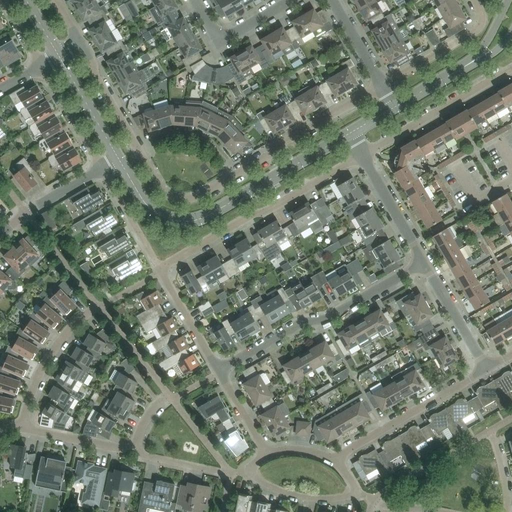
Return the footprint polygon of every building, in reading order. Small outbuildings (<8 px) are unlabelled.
[(71,0),(77,10),(93,1),(92,0),(71,0)] [(94,0),(93,1),(77,10),(83,21),(87,19),(90,24),(106,15),(109,13),(104,6),(100,8),(95,0),(94,0)] [(166,0),(156,7),(149,10),(155,20),(158,19),(161,24),(177,15),(174,10),(178,8),(172,0),(166,0)] [(226,16),(226,17),(236,11),(229,0),(212,0),(216,6),(219,5),(226,16)] [(229,0),(236,11),(245,6),(240,0),(229,0)] [(354,0),(360,11),(376,2),(374,0),(354,0)] [(450,0),(438,7),(444,18),(459,9),(454,0),(450,0)] [(381,13),(382,12),(376,2),(360,11),(366,22),(370,19),(373,24),(384,18),(381,13)] [(466,19),(459,9),(444,18),(450,28),(444,31),(449,38),(465,28),(461,22),(466,19)] [(321,12),(316,14),(314,10),(303,16),(312,32),(315,37),(325,31),(326,33),(333,28),(329,21),(322,10),(320,11),(321,12)] [(378,42),(394,33),(399,30),(390,14),(384,18),(373,24),(376,29),(372,31),(378,42)] [(106,15),(90,24),(93,29),(89,31),(95,42),(111,32),(116,29),(110,19),(109,20),(106,15)] [(177,15),(161,24),(164,30),(168,28),(174,38),(189,29),(183,18),(180,20),(177,16),(177,15)] [(290,30),(296,40),(301,38),(312,32),(303,16),(292,22),(295,27),(290,30)] [(272,34),(281,50),(285,56),(300,47),(296,40),(290,30),(285,32),(283,28),(272,34)] [(189,29),(174,38),(180,48),(195,39),(189,29)] [(384,52),(400,43),(403,41),(404,41),(398,31),(399,30),(394,33),(378,42),(384,52)] [(433,30),(426,34),(432,45),(435,46),(441,42),(433,30)] [(105,50),(108,55),(124,46),(121,40),(117,43),(111,32),(95,42),(101,52),(105,50)] [(264,45),(259,48),(265,59),(269,65),(276,61),(272,55),(281,50),(272,34),(261,41),(264,45)] [(0,56),(0,69),(17,59),(16,58),(17,54),(19,53),(10,38),(1,43),(0,44),(2,46),(2,47),(0,48),(0,56)] [(202,50),(195,39),(180,48),(186,58),(182,61),(186,67),(202,58),(202,57),(201,57),(198,52),(202,50)] [(403,41),(400,43),(384,52),(390,63),(394,61),(398,68),(413,58),(404,41),(403,41)] [(107,62),(113,73),(129,64),(124,55),(129,52),(125,45),(124,46),(108,55),(111,60),(107,62)] [(259,48),(254,51),(251,46),(241,52),(250,68),(258,63),(262,70),(268,67),(268,66),(269,65),(265,59),(259,48)] [(156,48),(151,51),(155,57),(160,54),(156,48)] [(250,68),(241,52),(230,59),(233,63),(228,66),(229,68),(234,77),(238,84),(246,80),(244,78),(241,73),(250,68)] [(337,75),(346,91),(357,84),(355,81),(361,77),(351,59),(342,64),(346,70),(337,75)] [(119,83),(135,74),(139,72),(133,61),(129,64),(113,73),(119,83)] [(191,68),(195,75),(203,66),(200,62),(191,68)] [(207,69),(203,66),(195,75),(193,76),(201,80),(207,69)] [(193,76),(192,80),(209,83),(212,71),(207,69),(201,80),(193,76)] [(227,69),(222,71),(225,83),(232,79),(227,69)] [(142,70),(139,72),(135,74),(119,83),(126,94),(129,92),(133,98),(149,89),(145,83),(148,81),(142,70)] [(217,72),(212,71),(209,83),(217,84),(217,72)] [(222,71),(217,72),(217,84),(226,85),(225,83),(222,71)] [(288,75),(279,81),(283,88),(290,83),(291,79),(288,75)] [(336,97),(346,91),(337,75),(327,81),(327,82),(322,85),(328,96),(333,93),(336,97)] [(511,84),(498,93),(498,94),(506,107),(507,108),(511,105),(511,84)] [(306,93),(315,109),(326,103),(323,98),(328,96),(322,85),(317,88),(317,87),(316,85),(314,85),(311,86),(309,86),(306,88),(304,89),(306,93)] [(22,101),(26,107),(32,104),(43,98),(41,96),(41,94),(40,92),(39,90),(37,89),(36,87),(25,94),(21,88),(9,95),(15,105),(22,101)] [(237,87),(231,90),(235,97),(241,94),(237,87)] [(249,88),(243,91),(246,97),(252,93),(249,88)] [(296,100),(291,103),(297,114),(302,111),(305,115),(315,109),(306,93),(304,89),(298,92),(301,96),(296,99),(296,100)] [(498,94),(488,100),(496,113),(506,107),(498,94)] [(279,99),(284,107),(275,112),(284,127),(295,121),(292,117),(297,114),(291,103),(286,95),(279,99)] [(488,100),(478,105),(486,119),(496,113),(488,100)] [(185,107),(184,125),(196,126),(196,127),(201,108),(202,103),(186,101),(185,107)] [(41,120),(53,113),(52,111),(51,109),(51,107),(49,105),(48,104),(47,102),(35,109),(32,104),(26,107),(21,110),(20,112),(30,128),(30,125),(36,122),(36,123),(41,120)] [(202,102),(202,103),(201,108),(196,127),(196,126),(207,131),(217,110),(217,109),(202,102)] [(476,125),(486,119),(478,105),(468,111),(476,125)] [(170,106),(155,111),(161,128),(172,124),(172,125),(170,106)] [(173,125),(173,124),(184,125),(185,107),(170,106),(172,125),(173,125)] [(149,132),(150,131),(161,128),(155,111),(154,111),(153,109),(151,108),(145,110),(144,112),(145,114),(144,114),(144,115),(133,118),(138,127),(141,125),(142,129),(148,127),(149,132)] [(217,136),(217,137),(228,122),(232,117),(217,110),(207,131),(217,136)] [(467,110),(456,117),(466,134),(477,127),(476,125),(468,111),(467,110)] [(284,127),(275,112),(267,116),(263,111),(256,115),(260,121),(266,132),(271,129),(274,133),(284,127)] [(446,123),(446,124),(454,137),(456,140),(466,134),(456,117),(446,123)] [(42,132),(45,138),(50,135),(51,136),(62,129),(61,127),(61,125),(60,123),(59,121),(57,120),(56,118),(44,125),(41,120),(36,123),(36,122),(30,125),(30,128),(35,137),(42,132)] [(234,128),(228,122),(217,137),(218,137),(223,142),(226,145),(239,133),(243,129),(239,124),(234,128)] [(454,137),(446,124),(436,130),(444,143),(454,137)] [(506,131),(504,127),(494,133),(496,137),(506,131)] [(436,130),(426,136),(434,149),(444,143),(436,130)] [(247,142),(239,133),(226,145),(234,154),(238,151),(242,155),(251,146),(247,142)] [(496,137),(494,133),(483,139),(486,143),(496,137)] [(50,135),(45,138),(40,141),(39,144),(44,153),(51,148),(54,154),(60,151),(60,152),(71,145),(70,143),(70,141),(69,139),(68,137),(66,136),(65,134),(54,141),(51,136),(50,135)] [(424,155),(434,149),(426,136),(416,142),(424,155)] [(398,158),(397,161),(413,165),(413,163),(420,164),(421,162),(419,159),(424,156),(424,155),(416,142),(415,141),(401,149),(402,152),(400,158),(398,158)] [(60,151),(54,154),(49,157),(48,160),(53,168),(60,164),(64,170),(81,161),(79,159),(79,157),(78,155),(77,153),(76,152),(74,150),(63,157),(60,152),(60,151)] [(463,151),(452,158),(454,161),(465,155),(463,151)] [(26,191),(28,190),(30,189),(32,188),(33,187),(34,185),(36,184),(28,173),(33,169),(24,158),(15,165),(20,172),(14,176),(26,191)] [(443,163),(442,163),(444,167),(454,161),(452,158),(448,160),(443,163)] [(404,187),(417,179),(418,178),(415,173),(418,172),(419,169),(412,167),(413,165),(397,161),(396,164),(399,165),(397,171),(394,173),(403,187),(404,187)] [(337,187),(342,195),(343,196),(358,188),(352,178),(337,187)] [(404,187),(410,197),(423,189),(417,179),(404,187)] [(447,190),(441,179),(437,181),(443,192),(447,190)] [(68,198),(72,205),(74,204),(77,209),(79,208),(83,214),(105,201),(99,191),(91,196),(89,195),(91,194),(87,187),(68,198)] [(348,214),(359,208),(355,202),(364,197),(358,188),(343,196),(348,206),(344,208),(348,214)] [(429,200),(423,189),(410,197),(416,208),(429,200)] [(453,200),(447,190),(443,192),(449,202),(453,200)] [(506,194),(492,202),(498,213),(511,205),(506,194)] [(322,198),(316,202),(321,210),(326,219),(332,215),(322,198)] [(416,208),(422,218),(435,210),(429,200),(416,208)] [(328,223),(326,219),(321,210),(315,214),(309,203),(299,208),(307,224),(310,228),(312,232),(328,223)] [(511,204),(511,205),(498,213),(504,223),(511,218),(511,204)] [(289,214),(294,223),(288,226),(295,237),(310,228),(307,224),(299,208),(289,214)] [(356,218),(361,228),(378,218),(372,208),(362,214),(359,208),(348,214),(351,221),(356,218)] [(104,216),(100,209),(81,220),(81,221),(73,225),(77,231),(86,226),(90,231),(92,230),(95,236),(117,223),(112,213),(103,218),(102,217),(104,216)] [(442,220),(435,210),(422,218),(428,228),(442,220)] [(378,218),(361,228),(357,230),(362,239),(366,246),(377,239),(373,234),(384,227),(378,218)] [(289,240),(295,237),(288,226),(283,229),(277,221),(268,226),(279,246),(289,241),(289,240)] [(257,244),(263,255),(265,257),(268,263),(277,258),(272,250),(279,246),(268,226),(258,232),(263,241),(257,244)] [(433,237),(439,247),(452,239),(446,229),(433,237)] [(104,237),(94,243),(98,249),(99,248),(103,253),(105,252),(108,258),(114,255),(123,250),(130,245),(125,236),(116,241),(115,239),(117,238),(113,232),(112,232),(105,237),(104,237)] [(237,244),(247,262),(257,257),(259,261),(265,257),(263,255),(257,244),(258,247),(254,250),(247,238),(237,244)] [(21,239),(12,247),(28,263),(31,267),(36,261),(44,254),(36,244),(31,249),(21,239)] [(377,239),(366,246),(367,247),(369,252),(375,261),(379,259),(394,250),(389,240),(380,245),(377,239)] [(452,239),(439,247),(445,258),(459,250),(452,239)] [(334,243),(332,245),(335,251),(342,247),(342,246),(338,241),(334,243)] [(228,264),(235,275),(241,272),(238,267),(247,262),(237,244),(227,250),(233,261),(228,264)] [(28,263),(12,247),(3,255),(11,264),(6,269),(17,279),(25,272),(22,268),(28,263)] [(394,250),(379,259),(380,260),(385,268),(383,269),(387,275),(399,268),(399,267),(396,262),(397,262),(400,260),(394,250)] [(445,258),(451,268),(465,260),(459,250),(445,258)] [(126,254),(124,255),(116,259),(107,265),(111,271),(112,270),(115,276),(118,274),(121,280),(143,267),(138,258),(129,263),(128,261),(130,260),(126,254)] [(207,262),(217,280),(227,274),(229,278),(235,275),(228,264),(223,267),(217,256),(207,262)] [(357,259),(351,263),(357,274),(364,270),(357,259)] [(451,268),(457,279),(471,271),(465,260),(451,268)] [(208,285),(217,280),(207,262),(197,268),(203,279),(198,282),(201,289),(204,293),(210,289),(208,285)] [(288,262),(281,267),(284,272),(291,268),(288,262)] [(344,265),(335,271),(338,276),(347,291),(357,286),(352,277),(357,274),(351,263),(345,266),(344,265)] [(503,270),(509,281),(511,279),(511,276),(507,268),(503,270)] [(0,272),(0,288),(2,290),(6,293),(8,290),(16,289),(15,282),(17,279),(6,269),(2,274),(0,272)] [(198,282),(191,271),(181,277),(191,295),(201,289),(198,282)] [(323,271),(316,275),(323,285),(328,282),(337,297),(347,291),(338,276),(329,281),(323,271)] [(463,289),(477,281),(471,271),(457,279),(463,289)] [(310,278),(313,282),(303,288),(312,303),(322,297),(317,289),(323,285),(316,275),(310,278)] [(265,277),(258,280),(261,285),(267,281),(265,277)] [(57,305),(56,305),(65,314),(67,315),(76,307),(66,297),(72,290),(64,280),(54,291),(57,294),(51,299),(57,305)] [(463,289),(469,300),(483,292),(477,281),(463,289)] [(290,288),(284,291),(285,293),(289,299),(292,304),(297,300),(302,309),(312,303),(303,288),(302,288),(299,282),(290,287),(290,288)] [(249,285),(243,289),(245,293),(251,289),(249,285)] [(270,301),(280,318),(290,313),(284,302),(289,299),(285,293),(282,288),(277,291),(279,295),(270,301)] [(136,316),(141,325),(164,312),(160,306),(159,307),(158,305),(163,302),(157,291),(150,295),(147,290),(143,293),(143,292),(137,295),(137,296),(136,296),(139,302),(140,301),(146,311),(136,316)] [(411,314),(426,305),(420,294),(416,297),(413,292),(402,298),(396,302),(405,317),(411,314)] [(469,300),(475,310),(489,302),(483,292),(469,300)] [(51,299),(48,295),(38,306),(42,309),(37,314),(37,315),(43,320),(42,320),(52,328),(54,329),(62,320),(51,311),(56,305),(57,305),(51,299)] [(250,302),(252,305),(259,316),(264,313),(270,324),(280,318),(270,301),(265,304),(260,296),(250,302)] [(198,307),(201,313),(212,306),(209,301),(198,307)] [(216,304),(212,306),(215,312),(216,313),(220,311),(216,304)] [(245,315),(240,318),(250,336),(260,330),(255,322),(253,319),(259,316),(252,305),(249,307),(247,309),(244,310),(243,313),(245,315)] [(435,328),(435,329),(431,323),(428,318),(433,316),(426,305),(411,314),(417,325),(413,327),(416,332),(421,330),(424,335),(419,338),(436,329),(435,328)] [(212,306),(201,313),(204,318),(215,312),(212,306)] [(380,310),(369,316),(378,332),(381,337),(382,338),(397,328),(394,322),(393,320),(387,311),(382,314),(380,310)] [(43,320),(37,315),(37,314),(33,311),(25,323),(28,325),(24,331),(30,336),(40,343),(43,344),(50,334),(38,326),(42,320),(43,320)] [(162,337),(152,343),(178,328),(172,317),(167,320),(166,318),(167,317),(164,312),(141,325),(146,333),(156,328),(162,337)] [(369,316),(359,322),(368,338),(371,343),(381,337),(378,332),(369,316)] [(224,327),(228,334),(234,331),(240,342),(250,336),(240,318),(231,323),(228,319),(221,323),(224,327)] [(497,326),(505,339),(511,335),(511,326),(508,319),(497,326)] [(359,322),(349,328),(358,344),(361,349),(371,343),(368,338),(359,322)] [(505,339),(497,326),(487,332),(495,345),(505,339)] [(228,334),(224,327),(209,336),(212,341),(217,338),(224,351),(234,345),(228,334)] [(32,360),(38,349),(26,343),(30,336),(24,331),(20,328),(13,341),(7,346),(8,346),(13,349),(20,353),(19,353),(30,359),(32,360)] [(157,365),(189,346),(183,336),(178,339),(176,337),(178,336),(175,331),(179,328),(178,328),(152,343),(157,352),(167,346),(172,356),(157,365)] [(336,342),(341,350),(342,353),(342,352),(344,356),(350,353),(348,350),(358,344),(349,328),(338,334),(341,339),(336,342)] [(83,342),(82,343),(84,344),(90,348),(100,354),(100,353),(104,348),(105,345),(106,344),(110,349),(111,348),(115,345),(116,345),(107,334),(103,329),(103,330),(97,334),(98,335),(95,337),(94,336),(89,334),(88,337),(87,337),(86,338),(85,339),(84,340),(83,342)] [(429,344),(436,357),(452,348),(445,338),(441,340),(435,329),(436,329),(419,338),(424,347),(429,344)] [(325,342),(315,348),(324,364),(334,357),(339,354),(333,343),(328,346),(325,342)] [(13,349),(8,346),(2,359),(6,361),(4,368),(3,368),(10,371),(22,376),(24,377),(29,366),(16,360),(19,353),(20,353),(13,349)] [(189,347),(189,346),(157,365),(163,373),(177,365),(183,375),(200,365),(194,354),(188,357),(187,355),(188,354),(185,349),(189,347)] [(98,360),(102,354),(100,353),(100,354),(90,348),(87,353),(77,347),(75,350),(73,352),(71,354),(70,356),(79,362),(91,369),(91,368),(88,367),(93,357),(98,360)] [(313,370),(324,364),(315,348),(304,354),(313,370)] [(436,357),(442,368),(440,369),(445,378),(459,370),(454,361),(458,359),(452,348),(436,357)] [(294,360),(303,376),(313,370),(304,354),(294,360)] [(126,369),(120,373),(115,383),(128,391),(127,391),(133,394),(134,391),(135,389),(136,386),(135,386),(137,383),(126,376),(135,369),(127,359),(121,363),(126,369)] [(292,382),(303,376),(294,360),(283,366),(286,370),(281,373),(287,384),(292,381),(292,382)] [(65,364),(65,363),(63,365),(62,366),(61,368),(59,370),(77,380),(84,384),(89,375),(88,374),(91,369),(79,362),(76,367),(66,361),(65,364)] [(10,371),(3,368),(4,368),(0,366),(0,389),(3,390),(15,394),(17,395),(21,383),(8,379),(10,371)] [(259,376),(259,375),(259,376),(253,366),(242,372),(248,382),(243,384),(250,395),(271,383),(265,374),(263,373),(259,376)] [(415,371),(404,377),(414,392),(424,386),(422,382),(427,379),(420,368),(415,371)] [(346,369),(333,375),(336,382),(350,376),(346,369)] [(57,377),(55,380),(57,381),(65,386),(62,391),(73,398),(75,399),(80,402),(83,396),(77,393),(83,384),(84,384),(77,380),(59,370),(58,372),(58,373),(57,375),(56,377),(57,377)] [(511,371),(510,372),(510,371),(507,372),(504,374),(502,376),(502,377),(494,382),(508,406),(511,403),(511,396),(510,392),(511,390),(511,371)] [(394,383),(403,398),(414,392),(404,377),(401,372),(391,378),(394,383)] [(477,396),(472,399),(479,410),(482,408),(495,401),(495,402),(500,410),(508,406),(494,382),(485,387),(485,386),(484,386),(483,386),(482,387),(480,387),(479,388),(478,389),(477,390),(476,391),(477,392),(475,393),(477,396)] [(118,393),(112,402),(131,412),(132,410),(133,407),(134,404),(133,404),(135,402),(125,396),(127,391),(128,391),(115,383),(115,384),(116,384),(113,390),(118,393)] [(271,383),(250,395),(256,406),(260,403),(263,408),(274,402),(271,397),(265,386),(271,383)] [(384,389),(393,404),(403,398),(394,383),(384,389)] [(49,393),(50,393),(48,396),(58,402),(55,407),(66,414),(75,399),(73,398),(62,391),(53,385),(51,388),(50,390),(49,393)] [(0,410),(10,413),(12,413),(15,401),(1,398),(3,390),(0,389),(0,410)] [(371,391),(366,394),(375,409),(380,406),(382,411),(393,404),(384,389),(373,395),(371,391)] [(367,414),(372,411),(362,394),(346,403),(359,424),(369,418),(367,414)] [(226,428),(236,422),(233,417),(231,417),(228,413),(227,414),(224,409),(225,408),(219,397),(198,408),(207,419),(212,416),(214,420),(216,420),(220,418),(222,423),(226,428)] [(463,419),(479,410),(472,399),(467,402),(465,398),(463,399),(460,399),(457,401),(454,404),(455,404),(447,409),(461,433),(468,429),(463,419)] [(44,410),(42,413),(53,420),(52,428),(64,431),(66,424),(70,416),(66,414),(55,407),(49,403),(47,402),(46,404),(45,406),(44,408),(44,410)] [(103,408),(99,413),(99,414),(111,420),(114,415),(124,421),(125,418),(126,418),(127,416),(129,414),(131,412),(112,402),(107,411),(103,408)] [(274,402),(263,408),(266,413),(262,415),(268,426),(283,417),(277,406),(277,407),(274,402)] [(348,430),(359,424),(346,403),(336,409),(348,430)] [(84,428),(83,435),(96,437),(96,434),(98,426),(109,433),(109,432),(110,430),(111,429),(111,430),(112,428),(113,427),(114,426),(115,424),(116,423),(113,421),(111,420),(99,414),(99,413),(98,413),(93,409),(87,419),(88,420),(88,421),(84,428)] [(336,409),(326,415),(338,436),(348,430),(336,409)] [(425,427),(432,438),(448,428),(453,438),(461,433),(447,409),(438,414),(438,413),(435,414),(432,416),(429,418),(430,419),(428,420),(430,424),(425,427)] [(319,441),(325,438),(327,442),(338,436),(326,415),(315,421),(313,430),(319,441)] [(283,417),(268,426),(274,437),(289,428),(283,417)] [(236,422),(226,428),(231,436),(225,441),(237,456),(248,447),(243,439),(242,440),(239,435),(240,434),(238,429),(239,428),(236,422)] [(421,456),(416,447),(432,438),(425,427),(420,429),(418,426),(416,427),(416,426),(413,427),(410,428),(407,431),(408,432),(400,436),(414,461),(421,456)] [(383,451),(378,454),(386,468),(387,468),(389,467),(387,463),(401,456),(406,465),(414,461),(400,436),(391,441),(387,441),(384,443),(382,446),(383,446),(381,447),(383,451)] [(27,453),(26,453),(27,448),(8,444),(7,451),(9,452),(11,468),(15,469),(14,476),(30,480),(33,466),(27,464),(27,461),(28,460),(27,453)] [(387,468),(386,468),(378,454),(376,450),(367,455),(364,455),(361,457),(359,460),(357,461),(363,470),(358,473),(362,480),(367,477),(366,476),(377,469),(382,479),(390,474),(387,468)] [(66,463),(60,462),(60,461),(41,457),(35,486),(36,484),(52,488),(52,490),(66,493),(69,477),(63,476),(66,463)] [(75,482),(88,485),(85,504),(98,506),(106,471),(92,468),(93,465),(79,462),(75,482)] [(105,494),(116,496),(118,497),(119,492),(122,490),(131,492),(131,490),(133,491),(135,483),(133,483),(135,474),(116,470),(115,477),(109,476),(105,494)] [(140,502),(138,511),(146,511),(147,508),(149,509),(152,506),(162,508),(164,511),(174,511),(175,511),(176,504),(171,503),(173,494),(175,484),(163,482),(162,481),(161,481),(160,481),(159,481),(157,481),(156,484),(154,493),(145,491),(142,492),(140,502)] [(180,486),(178,495),(176,504),(192,507),(191,510),(197,511),(201,511),(202,509),(206,510),(207,504),(209,494),(211,488),(207,487),(194,484),(194,488),(180,486)] [(255,511),(257,503),(249,501),(250,497),(250,496),(239,494),(235,511),(255,511)] [(257,503),(255,511),(275,511),(276,511),(267,509),(268,504),(269,504),(257,501),(257,503)]
